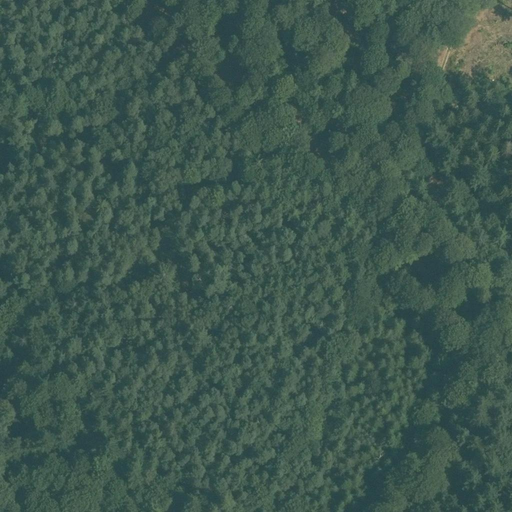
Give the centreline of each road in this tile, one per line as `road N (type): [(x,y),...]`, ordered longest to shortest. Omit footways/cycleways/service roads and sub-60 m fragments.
road 1 (track): [(239,511),(317,382),(470,0)]
road 2 (track): [(106,0),(242,138),(333,194),(381,236),(463,342),(511,382)]
road 3 (track): [(511,280),(463,342),(422,449),(384,511)]
